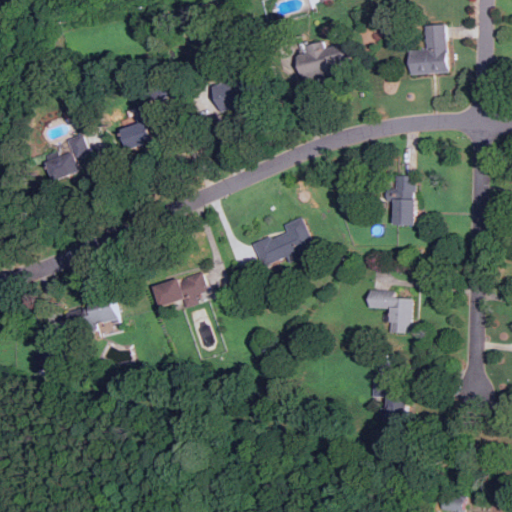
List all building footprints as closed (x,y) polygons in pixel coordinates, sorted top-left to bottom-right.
[(450,72),(448,24),(428,25),(429,50),(411,50),(412,74),(450,72)] [(309,42),(310,52),(300,53),(304,81),(344,75),(343,63),(353,61),(351,43),(328,46),(327,40),(309,42)] [(222,111),(264,97),(255,72),(214,85),(222,111)] [(129,151),(156,143),(152,129),(158,127),(151,103),(136,107),(141,125),(123,130),(129,151)] [(83,172),(79,160),(93,155),(86,135),(57,144),(61,155),(48,158),(55,181),(83,172)] [(418,176),(397,176),(397,226),(418,226),(418,176)] [(287,224),(290,231),(257,244),(267,269),(318,249),(305,217),(287,224)] [(210,291),(205,272),(155,286),(160,306),(187,300),(189,306),(200,303),(198,295),(210,291)] [(398,291),(372,290),(372,308),(394,308),(393,331),(414,332),(415,299),(398,298),(398,291)] [(120,319),(116,299),(70,308),(73,328),(120,319)] [(43,351),(46,367),(70,363),(67,347),(43,351)] [(100,384),(120,384),(120,359),(100,359),(100,384)] [(409,392),(399,392),(399,377),(375,377),(375,396),(388,396),(388,421),(409,421),(409,392)] [(457,511),(466,511),(467,503),(446,501),(445,509),(458,510),(457,511)]
